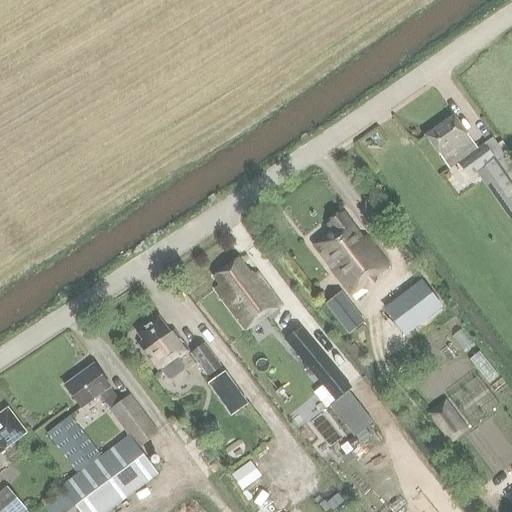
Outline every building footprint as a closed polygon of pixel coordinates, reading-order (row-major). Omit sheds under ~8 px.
[(468,178),(476,173),(511,222),(511,168),(492,139),(476,150),(471,143),(472,143),(467,135),(454,117),(425,137),(438,155),(439,155),(444,162),(449,169),(458,164),(468,178)] [(365,287),(388,269),(366,237),(362,241),(343,214),(328,226),(333,233),(315,247),(333,268),(330,270),(351,298),(354,302),(368,291),(365,287)] [(216,276),(222,285),(216,289),(246,331),(281,306),(258,273),(252,277),(240,259),(216,276)] [(421,280),(384,309),(406,337),(443,308),(421,280)] [(333,299),(325,305),(340,324),(348,335),(363,323),(355,312),(348,318),(333,299)] [(163,370),(168,377),(172,378),(183,370),(184,366),(178,358),(189,351),(174,330),(170,332),(159,317),(137,332),(142,339),(138,342),(160,372),(163,370)] [(352,389),(300,326),(283,340),(334,401),(334,400),(336,402),(352,389)] [(221,367),(215,358),(204,345),(191,354),(208,376),(221,367)] [(99,395),(110,410),(129,436),(100,457),(69,417),(47,434),(79,474),(62,486),(67,491),(65,493),(79,511),(106,511),(157,474),(139,449),(158,435),(129,395),(120,402),(109,388),(110,387),(93,365),(64,387),(81,409),(99,395)] [(230,414),(248,402),(226,368),(207,379),(230,414)] [(449,445),(468,430),(446,399),(426,414),(449,445)] [(0,416),(0,453),(4,451),(3,450),(24,434),(7,411),(0,416)] [(259,478),(248,463),(232,475),(243,490),(259,478)] [(0,493),(0,511),(23,511),(25,510),(6,488),(0,493)] [(415,504),(421,511),(434,511),(424,497),(415,504)]
